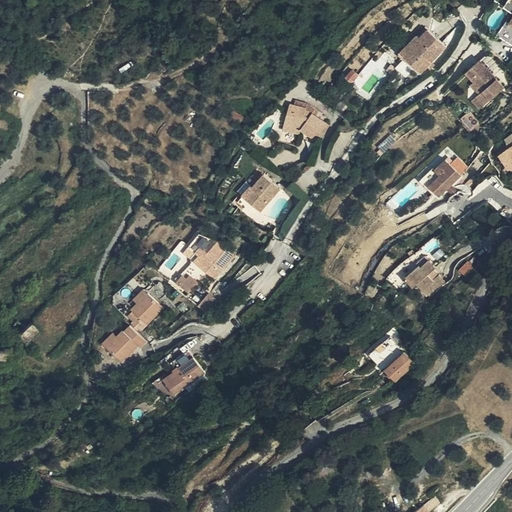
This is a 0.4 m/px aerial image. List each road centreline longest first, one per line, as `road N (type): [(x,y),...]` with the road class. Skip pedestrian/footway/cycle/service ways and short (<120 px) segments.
road 1 (track): [(472,29),(444,73),(349,147),(240,312),(215,328),(193,328),(147,359)]
road 2 (unclassified): [(233,511),(257,482),(307,446),(414,391),(443,367),(511,234)]
